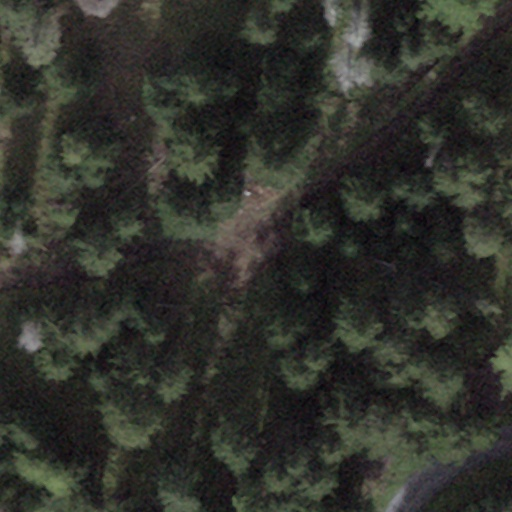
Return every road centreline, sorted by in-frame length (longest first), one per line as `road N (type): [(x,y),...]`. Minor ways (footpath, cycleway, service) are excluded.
road 1 (track): [(0,285),(244,232),(325,188),(511,7)]
road 2 (track): [(407,511),(426,476),(511,437)]
